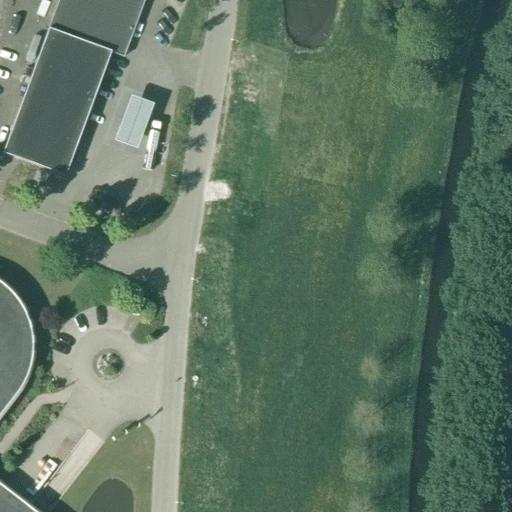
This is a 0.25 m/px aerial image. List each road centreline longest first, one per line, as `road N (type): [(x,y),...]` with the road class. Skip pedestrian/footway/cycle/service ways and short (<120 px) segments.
road 1 (unclassified): [(183,266),(221,0)]
road 2 (unclassified): [(163,511),(183,266)]
road 3 (unclassified): [(183,266),(114,256),(0,214)]
